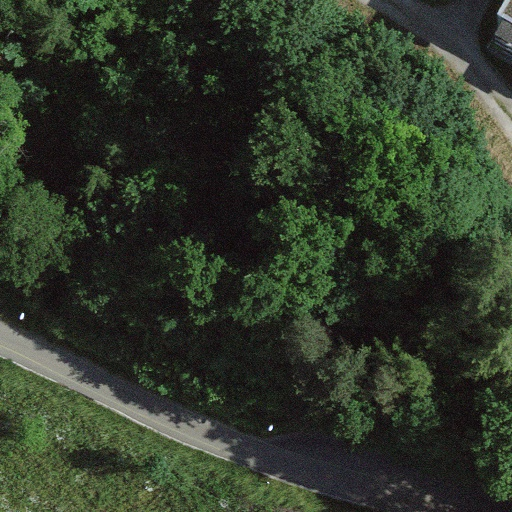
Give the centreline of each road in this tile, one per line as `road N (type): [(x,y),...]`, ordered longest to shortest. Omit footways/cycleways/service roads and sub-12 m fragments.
road 1 (residential): [(422,511),(271,466),(0,338)]
road 2 (track): [(380,0),(475,73),(511,126)]
